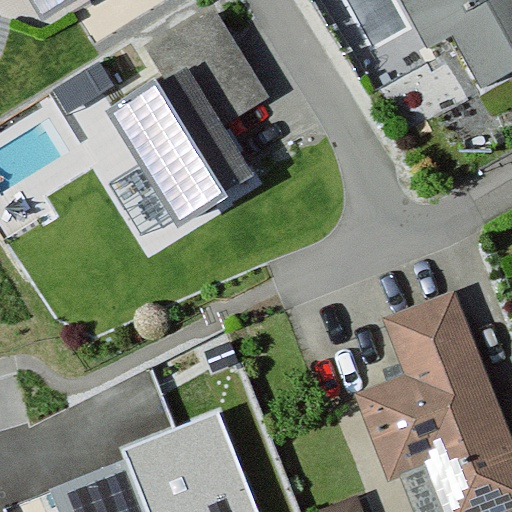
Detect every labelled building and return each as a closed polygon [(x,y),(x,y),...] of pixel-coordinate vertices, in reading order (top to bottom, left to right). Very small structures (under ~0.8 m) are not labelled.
[(21,0),(39,28),(85,0),(21,0)] [(511,0),(397,0),(425,51),(457,34),(487,91),(511,77),(511,0)] [(164,85),(111,117),(181,231),(257,185),(218,121),(263,93),(216,16),(147,58),(164,85)] [(407,383),(360,401),(391,481),(405,476),(418,511),(511,511),(511,414),(461,283),(380,314),(407,383)] [(257,511),(218,412),(123,450),(127,460),(147,511),(257,511)] [(147,511),(127,460),(51,490),(59,511),(147,511)]
